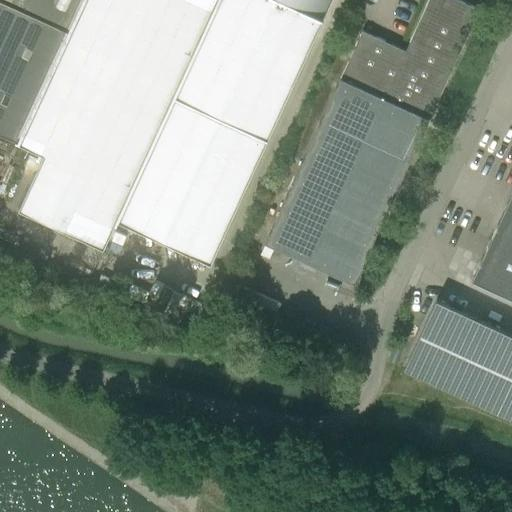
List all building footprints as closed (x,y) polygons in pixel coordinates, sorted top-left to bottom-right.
[(0,0),(0,133),(16,140),(15,141),(44,154),(19,208),(104,247),(115,222),(117,223),(119,219),(211,261),(323,17),(315,14),(321,0),(0,0)] [(265,242),(354,283),(479,10),(457,0),(427,0),(405,50),(362,31),(265,242)] [(511,193),(472,280),(511,298),(511,193)] [(404,368),(432,381),(464,311),(436,298),(404,368)] [(432,381),(460,394),(492,324),(464,311),(432,381)] [(460,394),(488,407),(511,355),(511,333),(492,324),(460,394)] [(511,355),(488,407),(511,418),(511,355)] [(476,422),(511,437),(511,420),(482,408),(476,422)]
